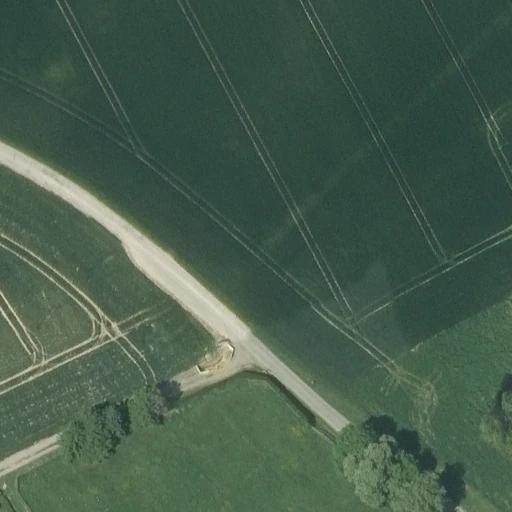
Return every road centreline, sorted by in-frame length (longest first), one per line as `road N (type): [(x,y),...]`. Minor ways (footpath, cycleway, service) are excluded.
road 1 (unclassified): [(0,153),(100,214),(343,424)]
road 2 (track): [(244,337),(233,360),(0,472)]
road 3 (residential): [(343,424),(454,511)]
